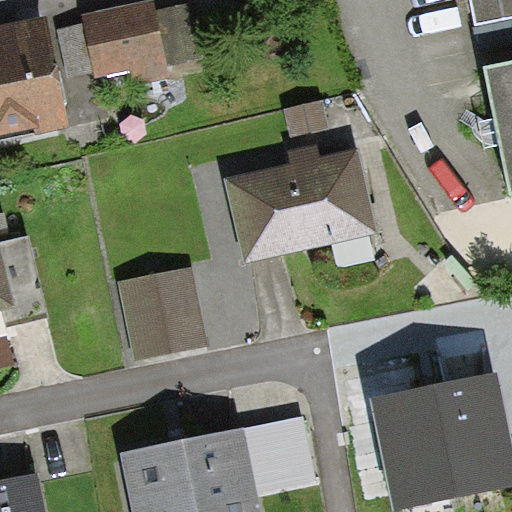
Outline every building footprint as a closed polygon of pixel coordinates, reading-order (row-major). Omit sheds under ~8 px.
[(153,0),(150,0),(82,13),(84,23),(95,71),(97,77),(131,68),(134,85),(170,77),(167,65),(156,10),(153,0)] [(511,0),(470,0),(475,24),(511,16),(511,0)] [(193,2),(156,10),(167,65),(205,57),(193,2)] [(47,16),(0,25),(0,141),(70,128),(47,16)] [(95,71),(84,23),(58,30),(68,78),(95,71)] [(511,61),(485,67),(511,194),(511,193),(511,61)] [(324,101),(284,108),(290,139),(330,132),(324,101)] [(289,151),(292,164),(320,158),(317,144),(289,151)] [(292,164),(225,179),(244,262),(377,233),(358,149),(320,158),(292,164)] [(29,235),(0,241),(0,242),(15,307),(3,310),(6,327),(48,318),(29,235)] [(0,310),(3,310),(15,307),(0,242),(0,310)] [(192,267),(119,281),(136,360),(208,345),(192,267)] [(8,337),(0,338),(0,367),(15,364),(8,337)] [(511,445),(496,372),(370,398),(394,511),(511,485),(511,445)] [(303,416),(245,428),(258,496),(317,484),(303,416)] [(245,428),(121,452),(132,511),(261,511),(258,496),(245,428)] [(46,511),(38,474),(0,481),(0,511),(46,511)]
